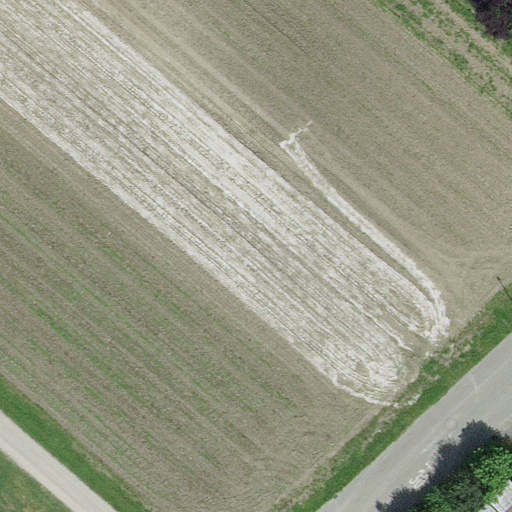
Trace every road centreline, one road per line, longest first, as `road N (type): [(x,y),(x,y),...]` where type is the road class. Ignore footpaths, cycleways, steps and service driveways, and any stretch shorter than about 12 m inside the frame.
road 1 (residential): [(360,511),(511,373)]
road 2 (track): [(113,511),(0,416)]
